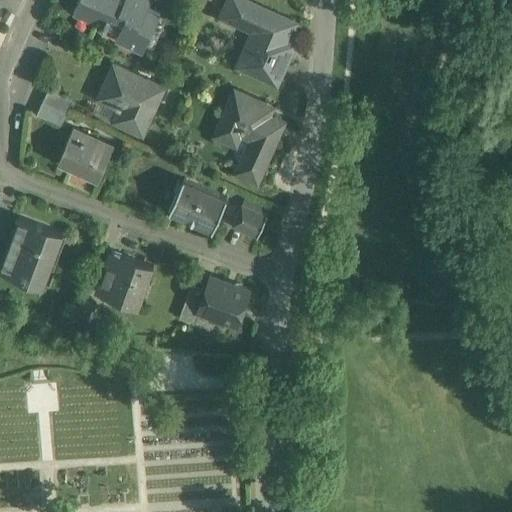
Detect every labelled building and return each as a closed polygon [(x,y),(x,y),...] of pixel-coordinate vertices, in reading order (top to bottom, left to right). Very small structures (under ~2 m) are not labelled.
[(78,0),(73,11),(103,25),(102,26),(107,28),(112,16),(124,21),(116,38),(143,50),(160,12),(139,3),(139,0),(78,0)] [(295,21),(247,0),(228,0),(222,15),(262,32),(253,53),(245,49),(238,64),(277,81),(288,56),(281,53),(295,21)] [(165,86),(113,62),(98,97),(119,106),(114,119),(143,133),(165,86)] [(73,99),(48,88),(43,101),(67,112),(73,99)] [(265,102),(236,89),(216,133),(236,142),(242,128),(244,129),(245,126),(255,131),(237,171),(257,179),(283,121),(261,111),(265,102)] [(67,112),(43,101),(37,114),(61,124),(67,112)] [(113,145),(73,128),(60,157),(100,175),(113,145)] [(227,197),(184,177),(182,182),(178,180),(174,190),(177,192),(169,210),(213,230),(227,197)] [(267,215),(242,203),(232,225),(258,237),(267,215)] [(61,231),(19,215),(0,267),(0,270),(25,280),(25,279),(43,286),(51,266),(48,265),(61,231)] [(153,265),(112,250),(98,290),(134,304),(143,279),(147,280),(153,265)] [(248,291),(211,277),(207,289),(199,310),(199,311),(211,315),(210,318),(224,323),(225,320),(236,324),(248,291)] [(207,289),(192,283),(179,317),(195,322),(199,311),(199,310),(207,289)] [(96,304),(83,299),(74,322),(87,327),(96,304)]
